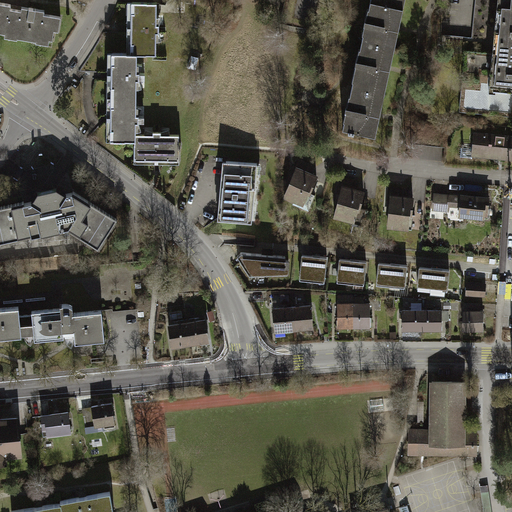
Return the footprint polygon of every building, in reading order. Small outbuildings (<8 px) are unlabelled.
[(57,0),(0,0),(0,27),(49,38),(57,0)] [(409,0),(375,0),(375,3),(407,11),(409,0)] [(511,0),(496,0),(495,13),(511,14),(511,0)] [(168,2),(134,3),(134,50),(167,51),(168,2)] [(407,11),(375,3),(365,45),(397,52),(407,11)] [(511,16),(495,15),(488,94),(511,95),(511,16)] [(389,94),(397,52),(365,45),(356,86),(389,94)] [(489,53),(459,50),(454,115),(511,121),(511,97),(486,95),(489,53)] [(135,53),(109,53),(109,98),(134,98),(135,53)] [(389,94),(356,86),(345,131),(378,138),(389,94)] [(109,98),(109,139),(133,140),(134,132),(134,98),(109,98)] [(511,130),(482,128),(480,155),(511,156),(511,130)] [(187,164),(187,133),(134,132),(133,163),(187,164)] [(266,167),(230,164),(225,219),(262,225),(266,167)] [(324,176),(301,168),(290,200),(313,207),(324,176)] [(378,186),(349,179),(339,216),(368,224),(378,186)] [(0,246),(73,233),(105,252),(124,218),(84,194),(76,197),(68,190),(49,192),(42,201),(0,208),(0,246)] [(502,195),(466,191),(462,222),(498,226),(502,195)] [(401,192),(396,227),(420,230),(425,195),(401,192)] [(462,198),(436,195),(434,215),(460,217),(462,198)] [(301,260),(245,255),(260,277),(301,273),(301,260)] [(334,280),(337,258),(311,255),(309,278),(334,280)] [(377,262),(349,260),(347,281),(375,283),(377,262)] [(416,286),(418,267),(389,264),(387,283),(416,286)] [(460,272),(431,269),(429,286),(458,289),(460,272)] [(485,284),(467,282),(466,294),(484,295),(485,284)] [(0,343),(30,342),(29,338),(40,337),(40,344),(70,343),(70,337),(82,336),(82,346),(112,344),(110,312),(82,314),(81,303),(66,304),(66,310),(40,311),(41,324),(29,325),(28,310),(0,311),(0,343)] [(361,303),(339,305),(341,332),(362,331),(361,303)] [(382,304),(363,305),(365,332),(384,330),(382,304)] [(323,306),(303,307),(304,336),(324,335),(323,306)] [(301,307),(278,308),(279,337),(303,336),(301,307)] [(483,308),(464,308),(464,328),(483,328),(483,308)] [(455,309),(430,310),(431,333),(456,332),(455,309)] [(430,310),(404,310),(405,333),(431,333),(430,310)] [(217,347),(213,319),(192,322),(196,351),(217,347)] [(192,322),(169,325),(173,354),(196,351),(192,322)] [(465,384),(432,384),(431,435),(410,435),(410,454),(479,454),(479,437),(465,437),(465,384)] [(118,405),(85,407),(87,433),(100,432),(100,427),(119,426),(118,405)] [(74,411),(47,415),(50,437),(77,434),(74,411)] [(24,419),(0,420),(0,472),(12,471),(11,459),(28,458),(24,419)] [(67,511),(120,511),(117,489),(65,498),(67,511)] [(389,511),(387,502),(353,511),(389,511)]
